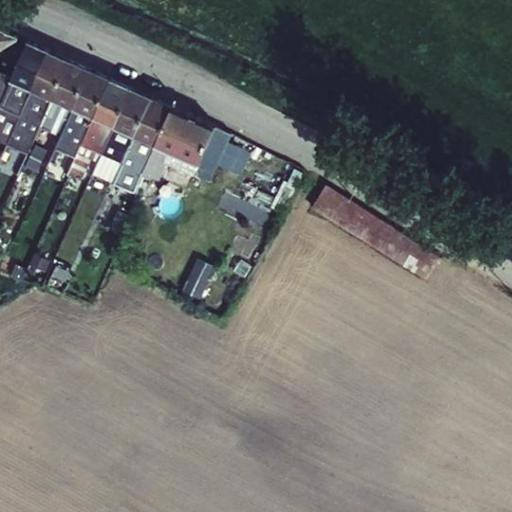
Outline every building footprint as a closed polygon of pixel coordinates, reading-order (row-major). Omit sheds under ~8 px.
[(0,46),(18,37),(19,36),(0,27),(0,46)] [(28,40),(12,75),(10,79),(32,89),(50,50),(28,40)] [(50,50),(32,89),(51,97),(71,59),(50,50)] [(90,68),(71,59),(51,97),(72,106),(90,68)] [(73,106),(94,116),(111,77),(90,68),(72,106),(73,106)] [(0,69),(0,101),(0,102),(10,79),(12,75),(0,69)] [(111,77),(94,116),(114,125),(116,126),(132,86),(111,77)] [(153,95),(132,86),(116,126),(135,134),(153,95)] [(51,97),(32,89),(20,115),(40,124),(51,97)] [(173,104),(153,95),(135,134),(155,143),(173,104)] [(72,106),(51,97),(40,124),(61,134),(73,106),(72,106)] [(173,104),(155,143),(171,150),(199,163),(216,123),(173,104)] [(94,116),(73,106),(61,134),(56,145),(76,154),(78,149),(82,143),(94,116)] [(114,125),(94,116),(82,143),(102,151),(114,125)] [(216,123),(199,163),(195,171),(210,178),(231,132),(216,123)] [(135,134),(116,126),(114,125),(102,151),(123,161),(135,134)] [(155,143),(135,134),(123,161),(115,181),(135,190),(144,170),(155,143)] [(171,150),(155,143),(144,170),(158,177),(168,158),(171,150)] [(25,165),(37,170),(48,150),(35,145),(25,165)] [(78,149),(76,154),(70,169),(84,173),(92,155),(78,149)] [(199,163),(171,150),(168,158),(195,171),(199,163)] [(158,177),(144,170),(135,190),(133,201),(146,206),(158,177)] [(71,263),(105,188),(90,181),(55,256),(71,263)] [(326,182),(311,206),(426,279),(442,255),(326,182)] [(29,264),(44,271),(50,260),(34,252),(29,264)] [(63,289),(70,268),(54,263),(47,284),(63,289)]
